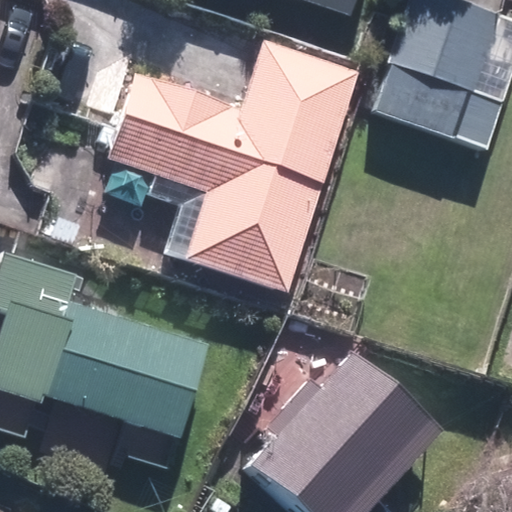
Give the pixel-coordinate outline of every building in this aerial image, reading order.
[(347,0),(292,0),(342,17),(347,0)] [(511,19),(452,0),(406,0),(369,114),(481,151),(511,56),(511,19)] [(102,158),(201,190),(179,260),(281,293),(353,73),(258,42),(236,108),(129,74),(102,158)] [(70,277),(0,255),(0,385),(171,439),(200,347),(62,304),(70,277)] [(291,511),(356,511),(432,428),(344,349),(239,466),(291,511)] [(511,511),(511,465),(491,471),(502,511),(511,511)]
